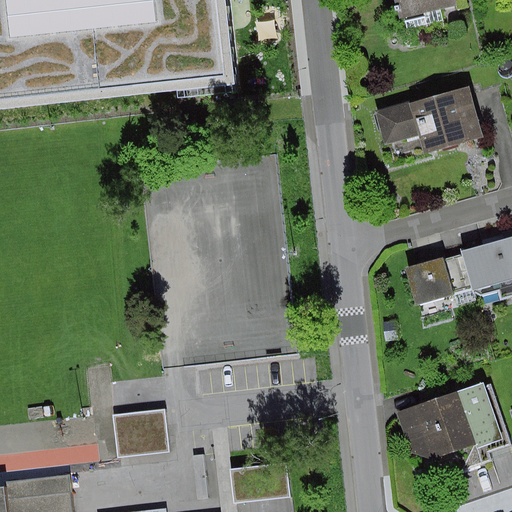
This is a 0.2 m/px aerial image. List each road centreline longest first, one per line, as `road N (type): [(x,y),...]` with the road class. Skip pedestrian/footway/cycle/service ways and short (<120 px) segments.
road 1 (residential): [(374,511),(346,244)]
road 2 (residential): [(346,244),(317,0)]
road 3 (residential): [(346,244),(511,199)]
